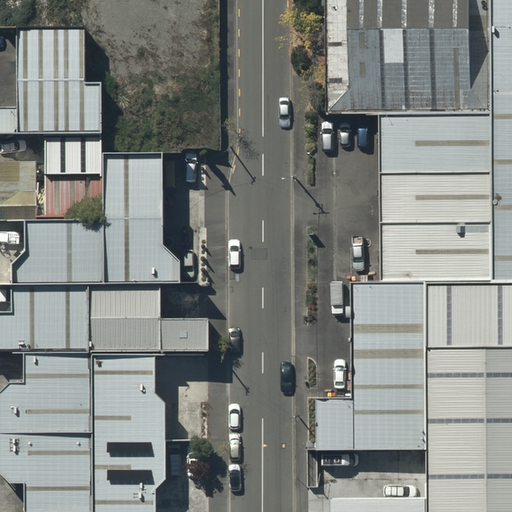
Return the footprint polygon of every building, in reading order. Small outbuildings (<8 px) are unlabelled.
[(0,0),(0,110),(26,110),(81,110),(80,0),(73,0),(16,1),(0,0)] [(378,106),(488,104),(490,0),(325,0),(327,107),(378,106)] [(378,106),(378,274),(511,272),(511,0),(490,0),(488,104),(378,106)] [(0,189),(0,259),(140,258),(139,127),(81,127),(81,110),(26,110),(26,151),(76,151),(76,189),(0,189)] [(0,327),(73,326),(148,325),(191,325),(190,290),(144,291),(143,258),(140,258),(0,259),(0,327)] [(511,272),(378,274),(353,276),(351,335),(426,336),(511,336),(511,272)] [(149,511),(148,325),(73,326),(75,511),(149,511)] [(75,511),(73,326),(0,327),(0,446),(6,446),(6,511),(75,511)] [(427,442),(426,336),(351,335),(351,392),(317,392),(316,441),(427,442)] [(511,511),(511,336),(426,336),(427,442),(427,511),(511,511)]
